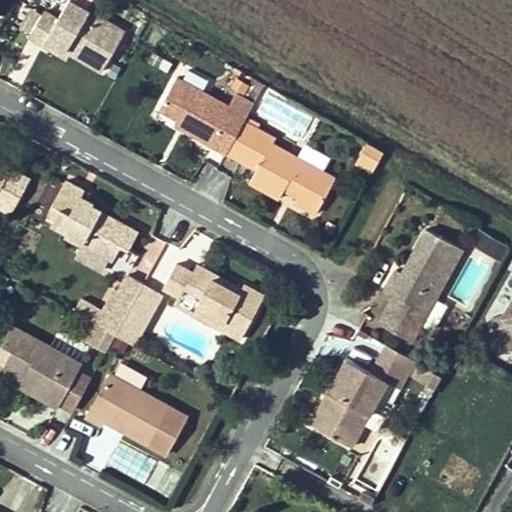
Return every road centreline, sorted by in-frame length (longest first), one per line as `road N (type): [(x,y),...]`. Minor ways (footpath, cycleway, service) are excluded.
road 1 (residential): [(204,511),(317,313),(311,284),(299,266),(0,101)]
road 2 (residential): [(0,440),(131,511)]
